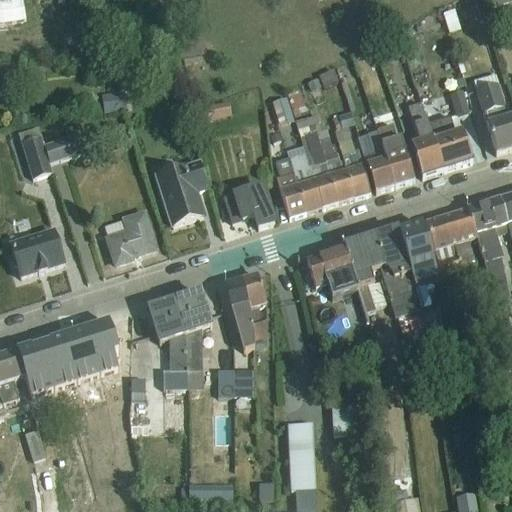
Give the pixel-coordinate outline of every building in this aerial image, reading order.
[(511,4),(510,0),(493,0),(497,10),(511,5),(511,4)] [(0,23),(28,23),(28,6),(0,6),(0,23)] [(454,14),(442,18),(449,38),(461,34),(454,14)] [(201,42),(178,45),(180,61),(203,59),(201,42)] [(397,45),(377,53),(383,68),(403,59),(397,45)] [(155,50),(135,53),(138,72),(158,69),(155,50)] [(104,56),(79,58),(80,72),(105,70),(104,56)] [(15,69),(0,70),(0,88),(17,87),(15,69)] [(319,80),(323,92),(338,86),(333,73),(319,80)] [(511,120),(507,122),(495,79),(474,86),(477,96),(475,96),(482,118),(483,118),(497,160),(511,154),(511,120)] [(456,139),(450,122),(440,125),(429,88),(416,92),(421,108),(443,177),(472,168),(462,137),(456,139)] [(447,96),(455,121),(470,116),(462,92),(447,96)] [(116,97),(101,99),(103,118),(118,116),(116,97)] [(294,126),(287,102),(271,107),(279,131),(294,126)] [(421,108),(408,112),(420,148),(412,151),(422,184),(443,177),(421,108)] [(214,110),(200,112),(202,126),(217,124),(214,110)] [(338,210),(311,121),(308,121),(305,112),(292,115),(303,151),(322,215),(338,210)] [(354,205),(346,176),(343,177),(334,149),(331,150),(327,134),(322,135),(317,120),(311,121),(338,210),(354,205)] [(370,200),(361,171),(359,172),(348,130),(344,131),(341,121),(333,123),(336,134),(334,134),(346,176),(354,205),(370,200)] [(414,186),(401,143),(398,145),(393,129),(378,134),(378,136),(377,137),(395,192),(414,186)] [(37,134),(19,140),(22,149),(40,143),(37,134)] [(377,137),(359,141),(367,169),(366,169),(375,198),(395,192),(377,137)] [(50,168),(81,158),(76,141),(44,150),(50,168)] [(50,181),(39,146),(20,152),(31,187),(50,181)] [(306,220),(322,215),(303,151),(286,156),(289,164),(306,220)] [(290,225),(306,220),(289,164),(276,168),(280,183),(277,184),(290,225)] [(202,169),(201,166),(156,180),(173,232),(203,222),(196,200),(210,196),(209,192),(208,192),(201,170),(202,169)] [(258,234),(274,229),(262,190),(231,200),(232,201),(224,203),(232,229),(254,222),(258,234)] [(510,237),(511,244),(511,200),(499,205),(510,237)] [(490,292),(494,312),(509,309),(508,301),(509,300),(501,262),(503,261),(497,241),(510,237),(499,205),(468,215),(477,244),(484,267),(490,292)] [(469,246),(477,244),(468,215),(425,228),(434,257),(435,257),(438,267),(433,268),(439,286),(439,288),(450,283),(448,279),(461,275),(461,273),(476,269),(469,246)] [(122,226),(104,232),(107,242),(116,271),(131,266),(131,263),(155,255),(143,217),(122,224),(122,226)] [(433,288),(439,286),(433,268),(422,229),(399,236),(422,313),(431,310),(435,308),(437,304),(437,301),(433,288)] [(64,269),(54,235),(10,248),(21,283),(38,278),(38,279),(47,276),(47,275),(64,269)] [(395,324),(423,315),(422,313),(399,236),(375,244),(381,275),(395,324)] [(371,278),(381,275),(375,244),(345,253),(358,295),(366,319),(375,316),(374,314),(386,310),(380,287),(374,289),(371,278)] [(345,253),(306,266),(316,295),(328,291),(332,303),(358,295),(345,253)] [(170,288),(176,303),(201,293),(195,278),(170,288)] [(255,354),(255,356),(268,352),(267,326),(259,328),(260,314),(267,312),(257,281),(241,285),(250,314),(255,354)] [(225,290),(244,357),(255,354),(250,314),(241,285),(225,290)] [(494,312),(490,292),(488,292),(479,294),(491,348),(501,346),(499,334),(494,312)] [(187,395),(203,394),(201,336),(212,333),(202,298),(186,303),(186,304),(175,308),(186,340),(187,395)] [(164,396),(187,395),(186,340),(175,308),(164,311),(163,310),(147,315),(158,350),(160,350),(161,378),(163,378),(164,396)] [(78,377),(106,368),(94,331),(16,356),(23,383),(38,435),(53,430),(43,396),(40,397),(36,384),(53,378),(64,374),(66,379),(77,375),(78,377)] [(511,331),(499,334),(501,346),(511,343),(511,331)] [(16,356),(0,361),(0,402),(3,410),(19,404),(14,386),(23,383),(16,356)] [(341,372),(336,374),(338,381),(343,380),(364,373),(361,362),(340,369),(341,372)] [(218,377),(218,403),(256,403),(255,392),(255,376),(218,377)] [(265,377),(255,376),(255,392),(265,392),(265,377)] [(131,384),(130,406),(144,407),(145,384),(131,384)] [(359,440),(357,410),(332,412),(334,442),(359,440)] [(296,511),(316,511),(312,429),(287,431),(290,497),(296,497),(296,511)] [(45,463),(38,435),(25,439),(33,467),(45,463)] [(238,438),(238,451),(252,451),(251,437),(238,438)] [(182,473),(182,449),(169,449),(169,472),(182,473)] [(273,490),(259,490),(259,508),(274,509),(273,490)] [(233,492),(181,493),(181,506),(234,505),(233,492)] [(475,502),(459,504),(460,511),(479,511),(479,508),(476,508),(475,502)]
